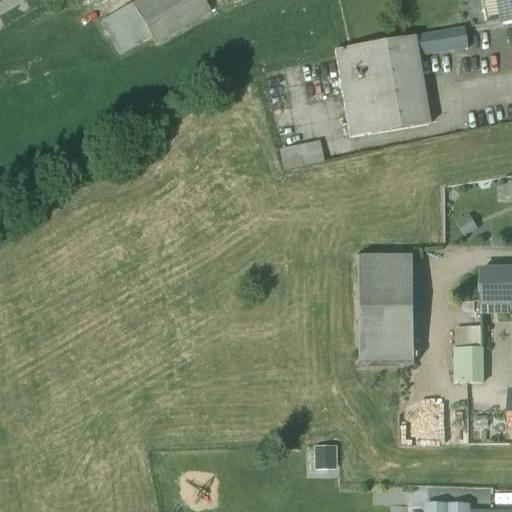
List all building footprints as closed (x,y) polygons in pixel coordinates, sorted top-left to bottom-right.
[(203,0),(140,0),(132,5),(149,34),(155,44),(211,12),(203,0)] [(511,0),(497,0),(502,24),(503,24),(511,22),(511,0)] [(102,23),(118,53),(149,34),(132,5),(102,23)] [(461,32),(413,40),(416,55),(426,55),(465,49),(461,32)] [(413,39),(333,52),(349,139),(428,126),(416,55),(413,40),(413,39)] [(319,141),(279,151),(285,174),(325,164),(319,141)] [(413,368),(412,253),(358,254),(359,368),(413,368)] [(511,272),(480,272),(480,302),(481,302),(482,313),(482,314),(509,314),(509,307),(511,306),(511,272)] [(480,302),(456,303),(456,351),(482,351),(482,314),(482,313),(481,302),(480,302)] [(482,351),(456,351),(457,385),(482,384),(482,351)] [(323,452),(309,453),(310,472),(324,471),(324,465),(337,464),(337,451),(323,452)]
